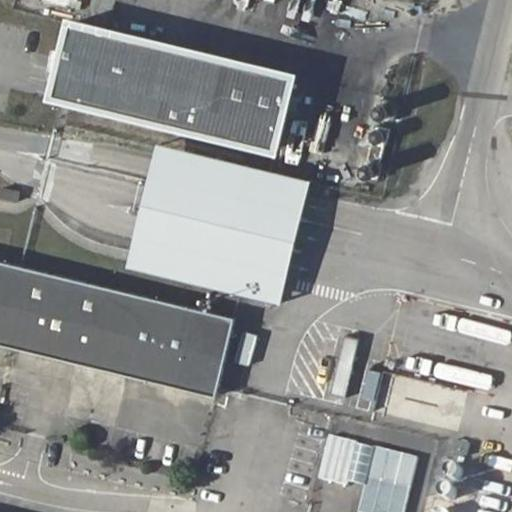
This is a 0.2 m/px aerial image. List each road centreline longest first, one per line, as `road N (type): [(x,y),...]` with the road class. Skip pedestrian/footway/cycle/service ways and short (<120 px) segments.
road 1 (unknown): [(511,103),(485,82),(171,0)]
road 2 (residential): [(185,511),(0,466)]
